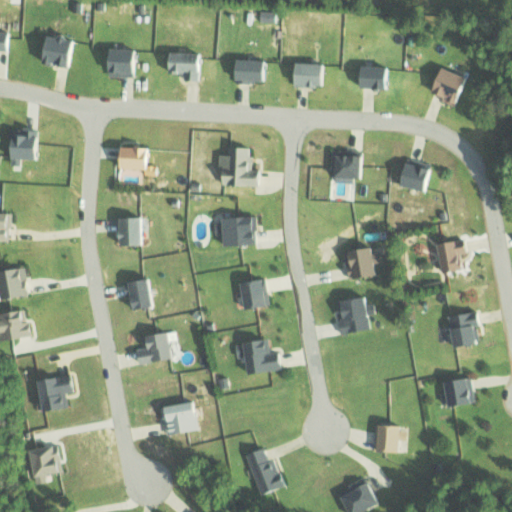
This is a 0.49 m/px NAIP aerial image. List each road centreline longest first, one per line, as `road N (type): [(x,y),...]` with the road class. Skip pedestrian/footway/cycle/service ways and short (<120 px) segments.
road 1 (residential): [(0,87),(94,104),(437,128),(479,168),(511,327)]
road 2 (residential): [(147,485),(122,436),(86,232),(94,104)]
road 3 (residential): [(324,429),(290,241),(291,113)]
